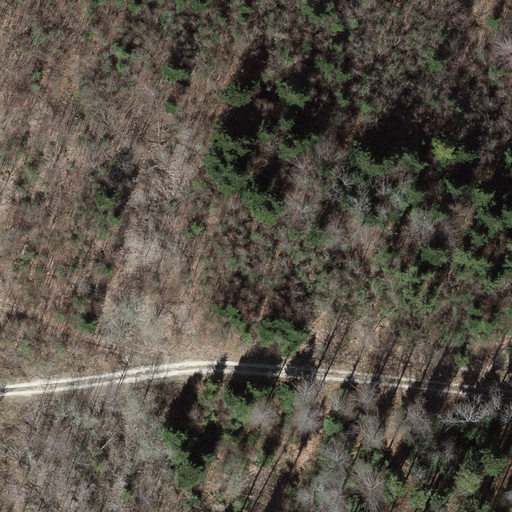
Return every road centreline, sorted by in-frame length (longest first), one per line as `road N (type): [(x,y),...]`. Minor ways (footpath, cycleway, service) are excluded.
road 1 (track): [(511,389),(197,365)]
road 2 (track): [(197,365),(0,308)]
road 3 (track): [(197,365),(0,384)]
